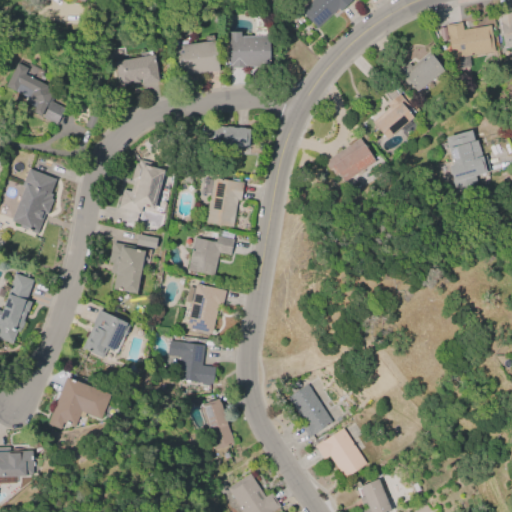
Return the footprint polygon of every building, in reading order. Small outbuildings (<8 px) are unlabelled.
[(310,0),(349,0),(350,1),(339,11),(336,8),(316,27),(300,10),(310,0)] [(511,46),(503,48),(497,15),(511,12),(511,46)] [(462,29),(489,25),(493,51),(467,56),(469,67),(459,69),(457,57),(450,58),(447,39),(438,40),(436,29),(444,27),(444,24),(460,22),(462,29)] [(228,69),(227,32),(239,32),(239,37),(268,36),(268,48),(272,48),(272,58),(270,58),(270,68),(228,69)] [(174,46),(214,40),(218,70),(178,75),(174,46)] [(443,71),(415,92),(409,84),(406,86),(395,73),(408,63),(410,66),(428,52),(443,71)] [(113,62),(153,56),(157,82),(141,85),(141,82),(117,86),(113,62)] [(54,91),(41,117),(31,112),(33,108),(25,104),(28,97),(5,85),(16,64),(26,68),(22,74),(54,91)] [(411,117),(384,139),(370,122),(388,107),(385,103),(386,102),(377,91),(391,79),(401,91),(398,93),(408,106),(409,105),(414,111),(410,115),(411,117)] [(55,125),(42,118),(50,102),(64,109),(55,125)] [(84,126),(90,110),(99,114),(93,129),(84,126)] [(247,148),(199,145),(201,125),(248,129),(247,148)] [(484,155),(489,171),(474,176),(477,186),(454,193),(447,166),(451,164),(443,137),(472,129),(480,156),(484,155)] [(322,162),(358,138),(373,161),(337,185),(322,162)] [(138,213),(117,207),(122,190),(129,192),(132,181),(129,180),(134,163),(137,164),(138,160),(158,166),(157,169),(161,170),(150,209),(140,206),(138,213)] [(27,168),(54,178),(48,193),(51,194),(49,198),(52,199),(46,214),(44,213),(36,234),(29,231),(30,229),(9,220),(23,186),(20,185),(27,168)] [(237,199),(232,227),(205,222),(209,195),(200,193),(203,178),(212,180),(212,177),(242,182),(239,200),(237,199)] [(136,234),(155,238),(153,249),(134,245),(136,234)] [(215,235),(232,239),(228,254),(217,252),(212,275),(186,269),(193,237),(214,242),(215,235)] [(107,262),(111,242),(134,246),(133,249),(143,251),(135,294),(112,289),(115,273),(109,272),(111,263),(107,262)] [(14,273),(32,280),(24,301),(29,303),(19,332),(15,330),(11,342),(0,338),(0,308),(5,294),(7,294),(14,273)] [(210,334),(185,328),(190,303),(183,301),(187,287),(193,288),(194,284),(224,291),(220,307),(217,306),(210,334)] [(81,348),(98,310),(127,323),(114,353),(105,349),(101,358),(81,348)] [(167,340),(203,344),(201,365),(214,367),(212,384),(175,380),(178,357),(166,355),(167,340)] [(60,431),(45,425),(64,377),(109,395),(99,419),(79,412),(73,427),(60,431)] [(306,385),(331,422),(308,438),(299,425),(301,423),(284,398),(294,392),(290,385),(296,381),(301,388),(306,385)] [(200,405),(218,399),(233,444),(214,450),(200,405)] [(365,464),(342,479),(327,455),(321,459),(313,446),(321,440),(321,441),(342,428),(365,464)] [(31,450),(32,475),(0,477),(0,447),(10,447),(10,451),(31,450)] [(248,473),(264,496),(269,492),(278,506),(269,511),(241,511),(227,490),(222,493),(217,486),(224,482),(227,487),(248,473)] [(376,480),(389,511),(386,511),(360,511),(360,510),(367,508),(365,502),(361,504),(358,498),(362,496),(358,487),(376,480)]
